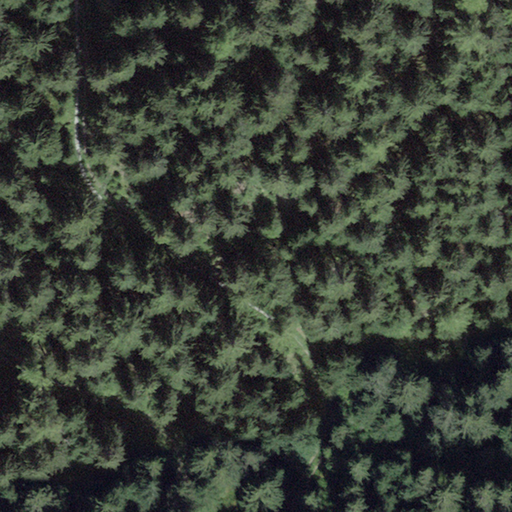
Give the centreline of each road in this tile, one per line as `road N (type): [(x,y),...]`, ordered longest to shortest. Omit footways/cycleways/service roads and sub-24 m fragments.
road 1 (track): [(270,511),(317,447),(324,391),(312,348),(277,311),(113,199),(90,173),(81,140),(80,0)]
road 2 (track): [(0,347),(164,426),(177,448),(177,478),(162,511)]
